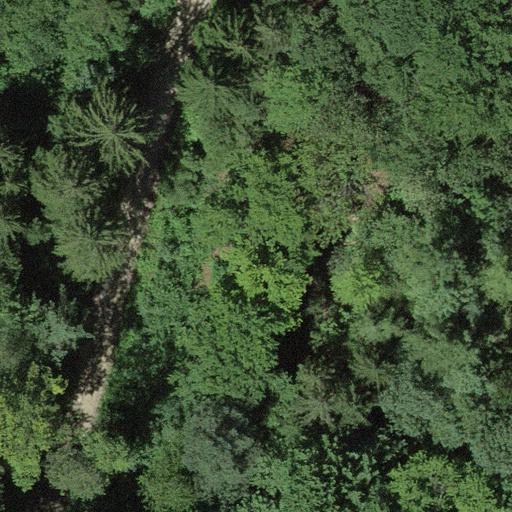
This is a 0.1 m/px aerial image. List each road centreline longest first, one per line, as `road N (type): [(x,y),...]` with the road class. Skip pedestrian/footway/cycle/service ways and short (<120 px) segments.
road 1 (track): [(189,0),(162,56),(100,345),(36,511)]
road 2 (track): [(0,121),(23,119),(83,48),(103,0)]
